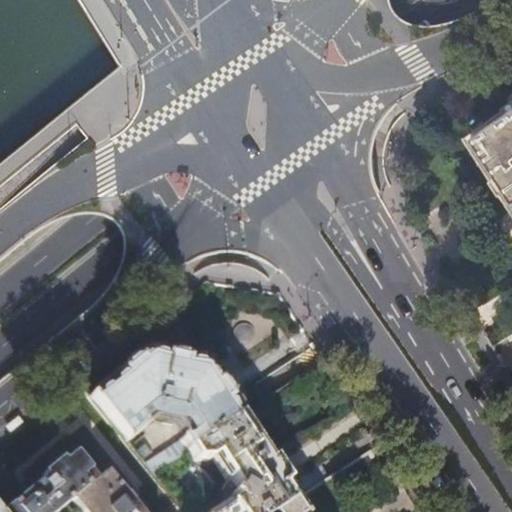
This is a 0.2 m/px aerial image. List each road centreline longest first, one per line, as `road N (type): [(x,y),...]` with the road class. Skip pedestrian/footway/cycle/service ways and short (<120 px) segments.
road 1 (primary): [(0,348),(446,0)]
road 2 (primary): [(372,0),(0,293)]
road 3 (primary): [(310,265),(482,511)]
road 4 (primary): [(0,407),(157,258)]
road 5 (primary): [(511,469),(393,293)]
road 6 (primary): [(393,293),(390,270),(314,133)]
road 7 (primary): [(157,258),(225,233),(251,236),(310,265)]
road 8 (primary): [(393,293),(374,287),(321,215),(292,198)]
road 9 (primary): [(294,73),(331,79),(419,64)]
road 10 (primary): [(314,133),(419,64)]
road 11 (primary): [(106,171),(54,192),(0,232)]
road 12 (primary): [(157,258),(161,203),(131,178),(106,171)]
road 13 (primary): [(144,0),(204,104)]
